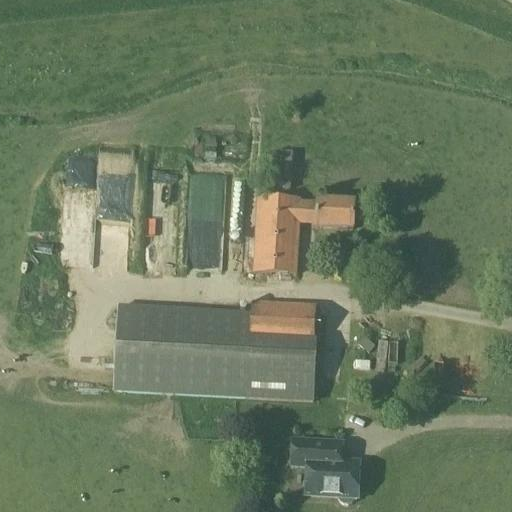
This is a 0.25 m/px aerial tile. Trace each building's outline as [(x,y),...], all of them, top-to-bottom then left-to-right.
[(292,190),(292,152),(271,152),(271,190),(292,190)] [(223,181),(190,180),(188,269),(221,270),(223,181)] [(254,275),(297,277),(300,226),(318,227),(318,229),(354,231),(355,204),(319,202),(319,204),(301,203),(301,200),(258,199),(254,275)] [(316,351),(315,351),(317,307),(253,304),(252,318),(119,311),(113,394),(314,403),(316,351)] [(360,462),(345,461),(346,443),(320,442),(292,441),(291,467),(311,468),(309,496),(338,497),(338,501),(340,505),(344,507),(348,507),(352,505),(355,502),(355,498),(358,498),(360,462)]
